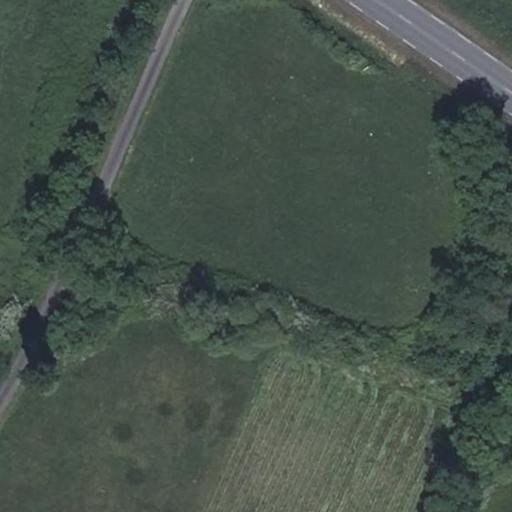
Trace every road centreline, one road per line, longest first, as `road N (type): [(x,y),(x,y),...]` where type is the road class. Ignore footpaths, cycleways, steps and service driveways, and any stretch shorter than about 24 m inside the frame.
road 1 (unclassified): [(0,415),(69,285),(192,0)]
road 2 (primary): [(511,88),(382,0)]
